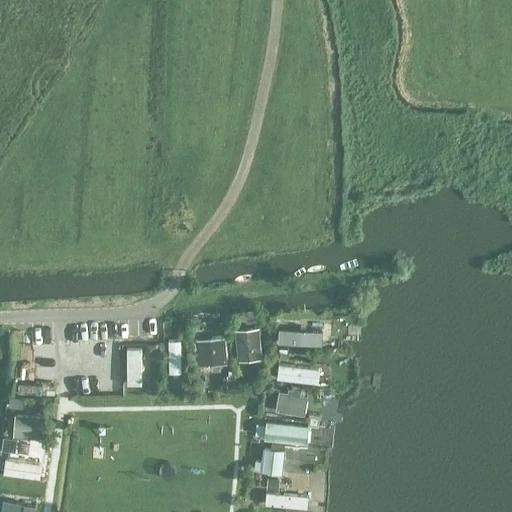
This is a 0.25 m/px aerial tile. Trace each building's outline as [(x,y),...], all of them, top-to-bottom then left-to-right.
[(323,344),(324,330),(290,329),(290,343),(323,344)] [(261,359),(262,334),(244,333),(243,358),(261,359)] [(232,360),(229,336),(197,340),(200,372),(226,369),(226,360),(232,360)] [(186,373),(185,345),(160,346),(160,356),(168,356),(168,373),(186,373)] [(128,349),(130,382),(143,381),(142,349),(128,349)] [(320,384),(322,369),(277,365),(275,380),(320,384)] [(43,397),(43,386),(19,386),(18,397),(43,397)] [(306,417),(310,396),(279,391),(275,413),(306,417)] [(39,441),(41,419),(15,416),(13,438),(39,441)] [(310,445),(313,426),(267,422),(265,440),(310,445)] [(14,453),(15,440),(1,439),(0,452),(14,453)] [(282,476),(285,453),(263,450),(260,474),(282,476)] [(39,476),(41,464),(22,462),(23,459),(17,458),(17,461),(7,460),(6,472),(39,476)] [(266,493),(265,506),(306,509),(307,496),(266,493)] [(31,511),(33,506),(7,502),(5,511),(31,511)]
